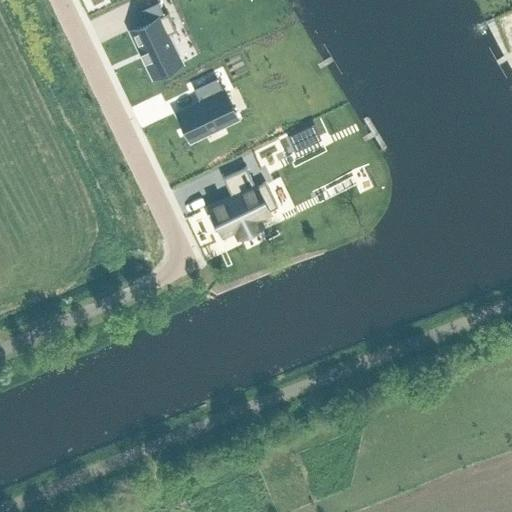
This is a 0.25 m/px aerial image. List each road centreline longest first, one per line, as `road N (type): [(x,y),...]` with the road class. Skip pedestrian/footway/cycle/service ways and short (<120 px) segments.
road 1 (unclassified): [(0,509),(511,303)]
road 2 (residential): [(59,0),(187,265)]
road 3 (unclassified): [(0,350),(187,265)]
